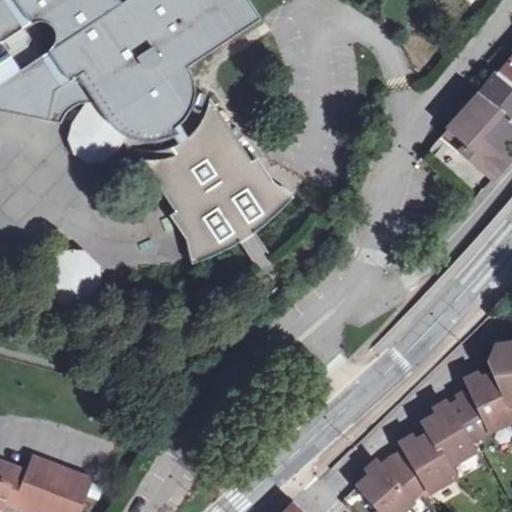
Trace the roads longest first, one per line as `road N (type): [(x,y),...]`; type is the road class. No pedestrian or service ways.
road 1 (unclassified): [(357,292),(377,254),(406,128),(511,14)]
road 2 (unclassified): [(307,337),(201,424),(137,511)]
road 3 (residential): [(357,292),(396,289),(440,257),(511,179)]
road 4 (primary): [(363,393),(481,283)]
